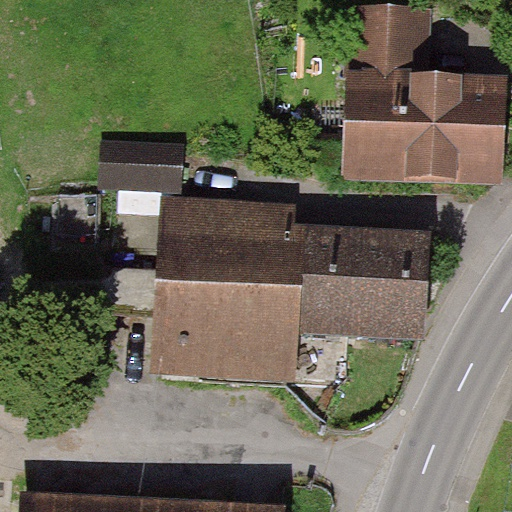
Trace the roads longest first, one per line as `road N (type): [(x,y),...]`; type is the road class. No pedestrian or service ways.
road 1 (track): [(0,424),(284,448),(418,493)]
road 2 (tertiary): [(511,300),(468,375),(412,511)]
